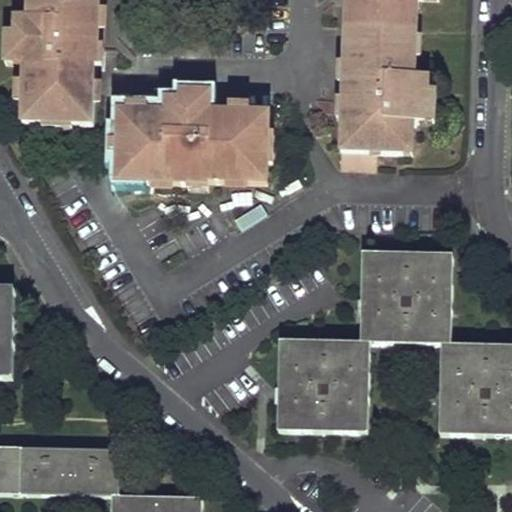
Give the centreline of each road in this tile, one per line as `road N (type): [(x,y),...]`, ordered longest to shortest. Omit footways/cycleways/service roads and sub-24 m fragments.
road 1 (residential): [(0,193),(68,306),(104,346),(295,511)]
road 2 (residential): [(498,0),(499,188),(511,243)]
